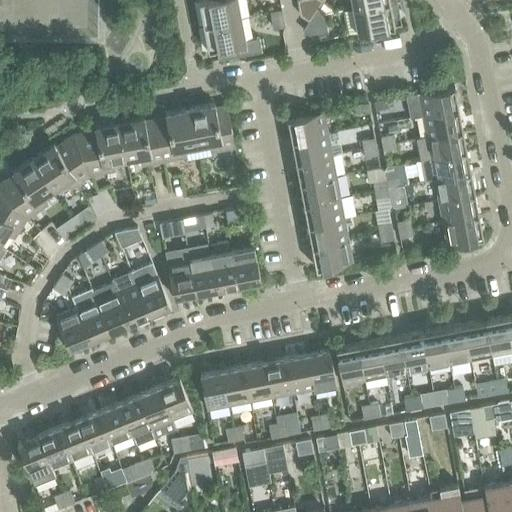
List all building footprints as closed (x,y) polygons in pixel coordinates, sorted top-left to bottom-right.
[(197,0),(202,24),(240,17),(236,0),(197,0)] [(308,20),(317,8),(322,0),(296,0),(299,14),(308,20)] [(396,0),(391,0),(352,7),(343,9),(347,34),(393,25),(392,18),(399,16),(396,0)] [(284,26),(281,8),(269,11),(272,28),(284,26)] [(317,9),(317,8),(308,20),(302,29),(311,36),(327,32),(323,13),(317,9)] [(244,40),(240,17),(202,24),(207,49),(222,46),(223,51),(218,53),(219,58),(261,50),(259,37),(244,40)] [(409,116),(422,113),(458,106),(453,85),(405,94),(409,116)] [(375,109),(387,106),(386,98),(373,100),(375,109)] [(356,112),(369,110),(367,101),(354,104),(356,112)] [(214,102),(189,107),(197,145),(210,142),(211,150),(235,146),(227,106),(215,109),(214,102)] [(422,113),(426,135),(462,128),(458,106),(422,113)] [(166,118),(155,120),(163,160),(185,155),(183,147),(197,145),(189,107),(165,112),(166,118)] [(287,117),(291,139),(327,132),(323,110),(287,117)] [(143,116),(119,121),(126,158),(139,156),(141,164),(163,160),(155,120),(145,122),(143,116)] [(112,161),(126,158),(119,121),(94,125),(95,132),(86,133),(85,130),(73,133),(90,174),(114,169),(112,161)] [(416,137),(420,158),(466,149),(462,128),(426,135),(416,137)] [(295,160),(331,153),(341,151),(336,130),(327,132),(291,139),(295,160)] [(53,142),(32,156),(54,188),(65,180),(70,187),(90,174),(73,133),(63,139),(65,142),(57,147),(53,142)] [(380,135),(381,144),(395,141),(393,133),(380,135)] [(360,139),(362,147),(375,145),(374,136),(360,139)] [(396,150),(395,141),(381,144),(383,152),(396,150)] [(377,154),(375,145),(362,147),(364,156),(377,154)] [(424,180),(434,178),(470,171),(466,149),(420,158),(424,180)] [(295,160),(299,181),(335,174),(331,153),(295,160)] [(6,178),(0,182),(0,189),(27,216),(47,202),(42,195),(54,188),(32,156),(12,170),(16,175),(8,181),(6,178)] [(383,169),(385,178),(386,187),(399,184),(395,163),(385,165),(383,169)] [(434,178),(438,199),(474,192),(470,171),(434,178)] [(299,181),(303,203),(339,196),(335,174),(299,181)] [(371,181),(373,189),(386,187),(385,178),(371,181)] [(386,187),(388,195),(401,193),(399,184),(386,187)] [(375,198),(388,195),(386,187),(373,189),(375,198)] [(0,241),(6,232),(13,237),(27,216),(0,189),(0,241)] [(154,189),(143,191),(145,203),(154,201),(156,201),(154,189)] [(438,199),(442,221),(478,214),(474,192),(438,199)] [(307,224),(343,217),(350,216),(346,194),(339,196),(303,203),(307,224)] [(64,235),(98,217),(91,203),(56,221),(64,235)] [(240,219),(248,218),(246,205),(237,207),(240,219)] [(211,212),(203,213),(205,226),(213,224),(211,212)] [(197,227),(205,226),(203,213),(194,215),(197,227)] [(482,235),(478,214),(442,221),(446,242),(482,235)] [(307,224),(311,246),(348,239),(343,217),(307,224)] [(396,220),(398,229),(410,227),(408,218),(396,220)] [(161,234),(170,233),(168,220),(159,222),(161,234)] [(377,223),(379,233),(391,230),(390,221),(377,223)] [(137,226),(114,230),(121,247),(142,238),(137,226)] [(411,234),(410,227),(398,229),(399,237),(411,234)] [(393,238),(391,230),(379,233),(380,240),(393,238)] [(101,239),(94,243),(101,254),(108,249),(101,239)] [(352,260),(348,239),(311,246),(315,267),(352,260)] [(94,259),(101,254),(94,243),(87,248),(94,259)] [(253,244),(231,248),(238,284),(260,279),(253,244)] [(231,248),(210,252),(217,288),(238,284),(231,248)] [(210,252),(189,256),(196,292),(217,288),(210,252)] [(173,296),(196,292),(189,256),(167,261),(173,296)] [(131,270),(136,280),(150,313),(170,305),(152,261),(131,270)] [(62,272),(57,279),(68,286),(72,279),(62,272)] [(63,293),(68,286),(57,279),(52,286),(63,293)] [(92,288),(96,297),(110,330),(130,322),(116,289),(112,280),(92,288)] [(136,280),(116,289),(130,322),(150,313),(136,280)] [(96,297),(76,305),(90,339),(110,330),(96,297)] [(69,347),(90,339),(76,305),(55,314),(69,347)] [(511,346),(506,313),(484,317),(491,354),(511,349),(511,346)] [(484,317),(463,321),(470,358),(491,354),(484,317)] [(463,321),(442,326),(449,362),(470,358),(463,321)] [(442,326),(421,330),(428,366),(449,362),(442,326)] [(421,330),(400,334),(407,370),(428,366),(421,330)] [(400,334),(378,338),(385,374),(407,370),(400,334)] [(378,338),(357,342),(364,378),(385,374),(378,338)] [(342,382),(364,378),(357,342),(335,346),(342,382)] [(329,348),(307,352),(314,387),(336,383),(329,348)] [(307,352),(285,356),(292,391),(314,387),(307,352)] [(285,356),(264,360),(271,395),(292,391),(285,356)] [(264,360),(243,364),(250,399),(271,395),(264,360)] [(243,364),(222,368),(229,404),(250,399),(243,364)] [(207,408),(229,404),(222,368),(200,373),(207,408)] [(179,376),(158,385),(171,418),(192,410),(179,376)] [(505,377),(496,379),(499,391),(507,390),(505,377)] [(490,393),(499,391),(496,379),(487,380),(490,393)] [(158,385),(138,393),(151,426),(171,418),(158,385)] [(462,385),(454,387),(456,399),(464,398),(462,385)] [(447,401),(456,399),(454,387),(445,388),(447,401)] [(138,393),(118,401),(131,434),(135,442),(155,434),(151,426),(138,393)] [(419,393),(411,394),(414,407),(422,406),(419,393)] [(405,409),(414,407),(411,394),(402,396),(405,409)] [(118,401),(98,409),(111,442),(131,434),(118,401)] [(377,401),(369,403),(371,415),(379,414),(377,401)] [(497,402),(490,403),(492,417),(499,416),(497,402)] [(360,404),(362,417),(371,415),(369,403),(360,404)] [(485,418),(492,417),(490,403),(482,404),(485,418)] [(98,409),(78,417),(91,450),(111,442),(98,409)] [(456,409),(449,411),(451,425),(459,423),(456,409)] [(443,412),(428,415),(431,429),(446,426),(443,412)] [(327,414),(319,416),(322,429),(330,427),(327,414)] [(312,430),(322,429),(319,416),(310,417),(312,430)] [(78,417),(58,425),(71,459),(91,450),(78,417)] [(403,419),(396,421),(399,435),(406,433),(403,419)] [(396,421),(388,422),(391,436),(399,435),(396,421)] [(285,422),(277,423),(279,437),(287,435),(285,422)] [(241,423),(233,425),(235,438),(243,436),(241,423)] [(270,438),(279,437),(277,423),(267,425),(270,438)] [(58,425),(38,433),(51,467),(71,459),(58,425)] [(224,426),(226,439),(235,438),(233,425),(224,426)] [(363,427),(356,428),(359,442),(365,441),(363,427)] [(351,444),(359,442),(356,428),(348,430),(351,444)] [(348,430),(335,432),(338,446),(351,444),(348,430)] [(201,432),(179,437),(181,449),(206,445),(201,432)] [(55,476),(51,467),(38,433),(17,442),(34,485),(55,476)] [(322,434),(315,436),(317,450),(325,449),(322,434)] [(173,451),(181,449),(179,437),(171,438),(173,451)] [(309,437),(295,440),(297,454),(312,451),(309,437)] [(234,445),(214,449),(211,450),(214,464),(237,460),(234,445)] [(270,445),(262,446),(265,460),(273,458),(270,445)] [(265,460),(262,446),(242,450),(245,464),(265,460)] [(207,453),(187,457),(189,469),(191,482),(212,479),(207,453)] [(172,472),(160,487),(177,500),(188,487),(185,471),(185,470),(189,469),(187,457),(186,454),(180,456),(175,469),(172,472)] [(149,456),(141,459),(146,471),(154,468),(149,456)] [(146,471),(141,459),(121,467),(126,479),(146,471)] [(109,472),(101,475),(106,487),(114,484),(109,472)] [(98,491),(106,487),(101,475),(93,479),(98,491)] [(510,511),(505,482),(485,486),(489,511),(510,511)] [(429,489),(431,497),(433,511),(462,511),(458,484),(429,489)] [(467,511),(489,511),(485,486),(464,490),(467,511)] [(158,489),(153,495),(175,511),(181,503),(177,500),(160,487),(158,489)] [(69,488),(61,492),(66,504),(74,500),(69,488)] [(58,507),(66,504),(61,492),(53,495),(58,507)] [(433,511),(431,497),(411,500),(412,511),(433,511)] [(412,511),(411,500),(391,504),(392,511),(412,511)]
